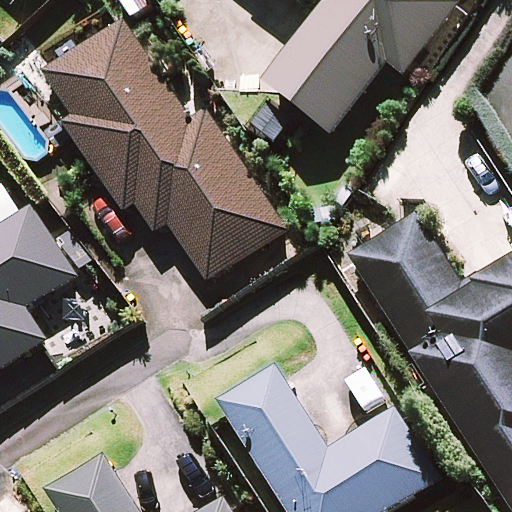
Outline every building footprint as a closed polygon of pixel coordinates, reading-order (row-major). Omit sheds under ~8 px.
[(313,0),(328,11),(268,92),(333,140),(388,68),(405,81),(464,1),(462,0),(313,0)] [(192,127),(124,29),(47,81),(81,131),(73,136),(144,241),(167,225),(208,285),(285,233),(206,117),(192,127)] [(78,282),(33,212),(0,233),(0,376),(48,346),(27,314),(78,282)] [(511,264),(465,295),(416,220),(352,261),(511,510),(511,264)] [(330,454),(279,373),(222,410),(286,511),(392,511),(440,481),(396,412),(330,454)] [(205,511),(137,511),(105,462),(51,497),(60,511),(227,511),(221,502),(205,511)]
